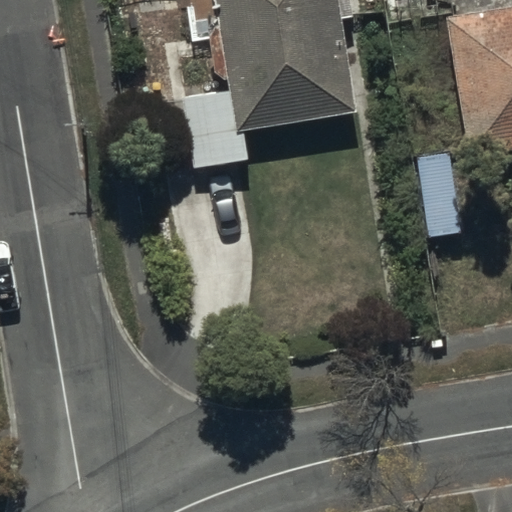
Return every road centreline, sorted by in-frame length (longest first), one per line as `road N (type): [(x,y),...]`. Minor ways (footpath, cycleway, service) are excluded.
road 1 (residential): [(1,0),(84,511)]
road 2 (residential): [(511,427),(342,455),(184,511)]
